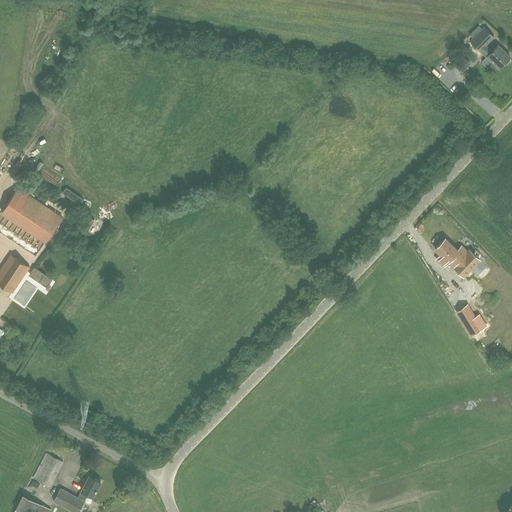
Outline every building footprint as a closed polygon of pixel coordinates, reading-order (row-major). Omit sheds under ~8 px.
[(494,37),(484,27),(471,40),(481,50),(487,56),(482,60),(482,62),(486,66),(488,66),(493,61),(499,68),(504,63),(505,64),(506,64),(510,61),(510,59),(509,58),(510,57),(498,44),(491,51),(486,45),(494,37)] [(453,65),(462,73),(471,63),(462,55),(453,65)] [(436,248),(441,253),(436,259),(444,267),(451,260),(455,265),(454,266),(464,275),(479,259),(469,250),(468,251),(462,245),(457,250),(445,239),(436,248)] [(12,255),(0,271),(0,282),(13,292),(30,267),(12,255)] [(32,276),(46,286),(51,279),(37,270),(32,276)] [(457,311),(471,334),(472,334),(480,328),(485,325),(478,315),(475,317),(467,305),(457,311)] [(93,495),(101,481),(89,475),(81,489),(82,489),(78,497),(61,487),(54,501),(75,511),(78,511),(84,500),(88,493),(93,495)] [(21,511),(50,511),(52,509),(22,494),(15,508),(21,511)] [(280,511),(291,511),(301,508),(294,495),(276,504),(280,511)]
